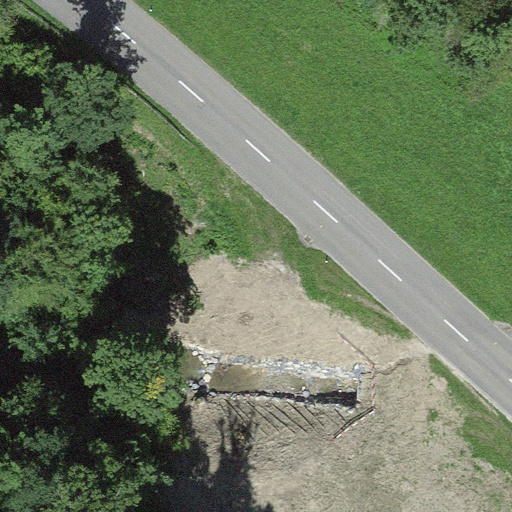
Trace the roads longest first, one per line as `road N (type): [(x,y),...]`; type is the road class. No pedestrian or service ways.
road 1 (tertiary): [(84,0),(511,375)]
road 2 (track): [(0,357),(190,511)]
